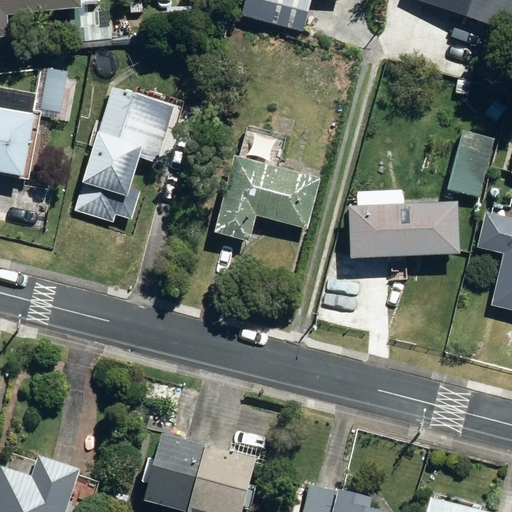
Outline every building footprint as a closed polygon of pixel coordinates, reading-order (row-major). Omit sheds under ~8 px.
[(0,0),(0,37),(9,37),(7,15),(65,11),(68,46),(112,42),(109,2),(99,3),(98,0),(0,0)] [(167,0),(168,18),(191,17),(190,0),(167,0)] [(271,0),(267,13),(284,18),(289,0),(271,0)] [(511,0),(418,0),(511,31),(511,26),(511,0)] [(43,102),(60,105),(65,83),(47,79),(43,102)] [(77,209),(115,221),(117,214),(132,219),(153,150),(162,152),(176,106),(114,87),(77,209)] [(0,171),(24,177),(36,114),(0,107),(0,171)] [(447,190),(479,199),(496,140),(463,131),(447,190)] [(216,232),(251,242),(258,215),(310,228),(323,178),(236,156),(216,232)] [(462,202),(351,206),(353,258),(465,254),(462,202)] [(507,253),(494,305),(511,309),(511,217),(489,212),(481,247),(507,253)] [(136,505),(164,511),(235,511),(249,460),(153,436),(136,505)] [(0,511),(60,511),(74,472),(34,459),(33,462),(11,454),(6,471),(0,468),(0,511)] [(377,511),(365,509),(366,501),(306,486),(299,511),(377,511)] [(108,511),(121,511),(126,496),(113,493),(108,511)] [(66,511),(79,511),(80,511),(82,504),(80,497),(72,496),(66,498),(63,506),(66,511)] [(422,511),(478,511),(426,499),(422,511)]
